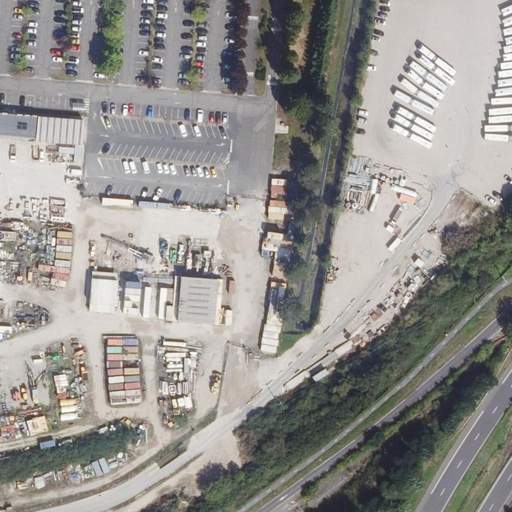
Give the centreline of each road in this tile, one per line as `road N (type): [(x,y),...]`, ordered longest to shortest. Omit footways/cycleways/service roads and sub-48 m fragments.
road 1 (trunk): [(511,308),(375,431),(264,511)]
road 2 (trunk): [(511,382),(430,511)]
